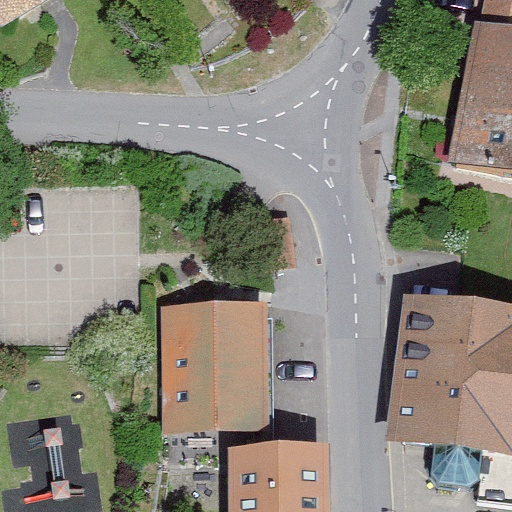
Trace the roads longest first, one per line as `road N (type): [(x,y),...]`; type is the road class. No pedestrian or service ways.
road 1 (tertiary): [(352,127),(357,511)]
road 2 (unclassified): [(352,127),(0,103)]
road 3 (tertiary): [(379,0),(352,127)]
